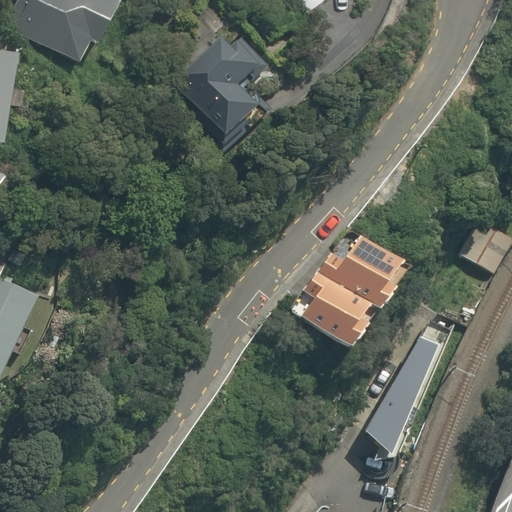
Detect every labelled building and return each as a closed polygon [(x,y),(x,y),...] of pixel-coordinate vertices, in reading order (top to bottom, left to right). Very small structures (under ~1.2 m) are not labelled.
[(104,52),(125,11),(103,0),(13,0),(0,24),(0,27),(81,71),(94,47),(104,52)] [(295,0),(306,14),(324,0),(295,0)] [(269,70),(236,33),(176,81),(226,144),(265,113),(246,89),(269,70)] [(0,149),(1,150),(18,62),(0,58),(0,149)] [(0,209),(14,191),(0,180),(0,209)] [(490,275),(509,238),(477,221),(458,258),(490,275)] [(418,278),(360,239),(341,264),(332,258),(291,318),(360,364),(381,333),(372,327),(376,321),(388,329),(405,303),(402,301),(418,278)] [(481,277),(458,267),(445,298),(438,295),(429,316),(464,331),(471,313),(466,311),(481,277)] [(45,309),(0,285),(0,385),(4,388),(45,309)] [(434,351),(408,338),(358,432),(388,461),(434,351)]
